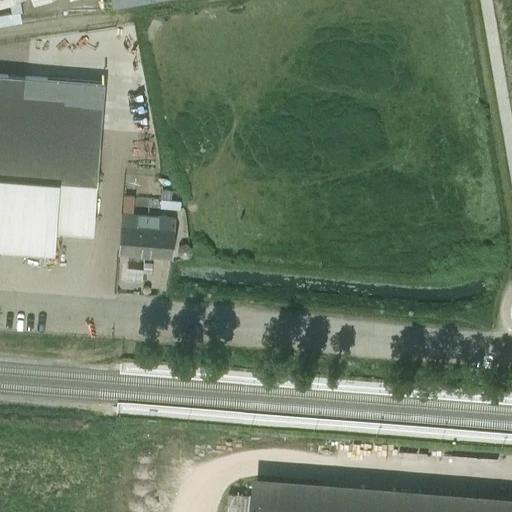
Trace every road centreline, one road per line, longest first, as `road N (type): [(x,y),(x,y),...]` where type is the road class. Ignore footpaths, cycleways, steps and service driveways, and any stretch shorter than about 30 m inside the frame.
road 1 (unclassified): [(511,341),(111,309)]
road 2 (unknown): [(109,16),(127,88),(111,309)]
road 3 (unclassified): [(0,34),(203,0)]
